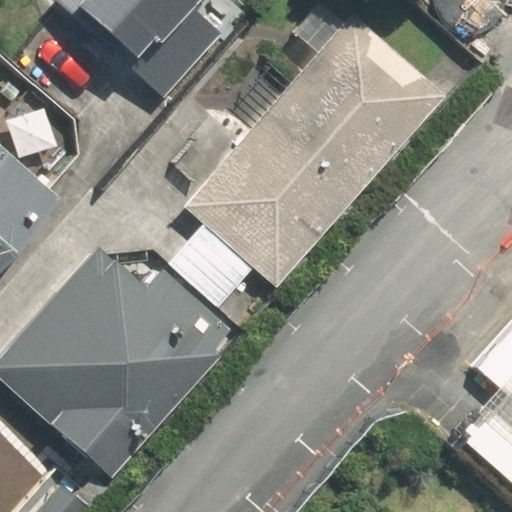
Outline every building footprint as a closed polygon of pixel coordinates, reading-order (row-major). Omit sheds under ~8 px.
[(47,0),(155,98),(213,36),(183,8),(189,0),(47,0)] [(435,94),(347,16),(178,206),(267,283),(435,94)] [(0,257),(52,199),(0,152),(0,257)] [(196,226),(163,264),(211,306),(244,268),(196,226)] [(137,288),(91,248),(0,351),(0,382),(107,475),(213,354),(205,348),(223,328),(154,268),(137,288)] [(77,511),(84,505),(56,482),(29,511),(77,511)]
